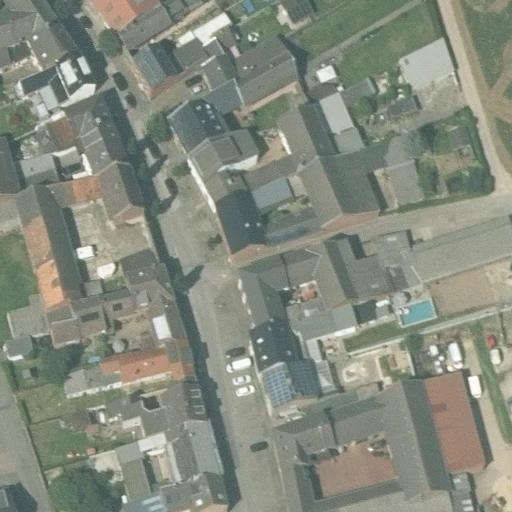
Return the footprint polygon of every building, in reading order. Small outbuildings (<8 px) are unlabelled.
[(34,47),(59,38),(32,0),(2,0),(0,2),(0,3),(14,21),(32,45),(34,47)] [(86,0),(98,17),(121,0),(86,0)] [(121,0),(98,17),(115,43),(157,17),(145,0),(121,0)] [(294,0),(279,9),(292,33),(313,21),(301,0),(294,0)] [(181,1),(174,6),(179,15),(186,11),(181,1)] [(157,17),(115,43),(124,58),(140,48),(182,20),(179,15),(174,6),(157,17)] [(187,78),(200,70),(205,67),(199,56),(213,48),(211,43),(225,35),(229,32),(216,9),(197,21),(204,32),(192,39),(196,45),(175,57),(187,78)] [(0,57),(32,45),(14,21),(0,25),(0,57)] [(232,46),(225,35),(211,43),(213,48),(217,54),(232,46)] [(35,68),(68,50),(59,38),(34,47),(5,58),(11,70),(31,60),(35,68)] [(240,68),(270,52),(271,54),(280,50),(275,41),(224,68),(226,71),(238,65),(240,68)] [(441,44),(421,55),(431,84),(451,75),(441,44)] [(140,48),(124,58),(127,64),(143,54),(140,48)] [(200,70),(213,102),(277,66),(271,54),(270,52),(240,68),(238,65),(226,71),(224,68),(217,54),(213,48),(199,56),(205,67),(200,70)] [(35,68),(40,79),(47,77),(75,62),(68,50),(35,68)] [(280,50),(271,54),(277,66),(287,61),(280,50)] [(146,59),(130,69),(150,100),(175,85),(156,53),(146,59)] [(143,54),(127,64),(130,69),(146,59),(143,54)] [(398,66),(410,92),(431,84),(421,55),(398,66)] [(11,70),(5,58),(0,59),(0,75),(11,71),(11,70)] [(69,105),(93,94),(77,61),(75,62),(47,77),(52,87),(60,83),(69,105)] [(213,102),(202,108),(211,124),(239,108),(240,111),(295,80),(287,61),(277,66),(213,102)] [(52,87),(47,77),(40,79),(18,89),(23,101),(52,87)] [(336,99),(343,115),(376,99),(368,82),(336,99)] [(289,109),(295,122),(310,116),(309,113),(336,99),(333,94),(322,94),(289,109)] [(80,149),(110,135),(98,105),(50,127),(58,146),(63,157),(80,149)] [(159,116),(166,129),(183,120),(176,106),(159,116)] [(166,129),(180,153),(217,134),(211,124),(202,108),(183,120),(166,129)] [(277,129),(292,163),(300,181),(332,168),(310,116),(295,122),(277,129)] [(58,146),(50,127),(35,134),(43,153),(58,146)] [(471,153),(472,154),(466,133),(449,138),(454,157),(471,153)] [(223,146),(217,134),(180,153),(187,165),(223,146)] [(88,165),(116,149),(110,135),(80,149),(88,165)] [(243,140),(223,146),(187,165),(203,194),(220,185),(257,166),(243,140)] [(402,141),(374,151),(384,175),(411,164),(402,141)] [(8,172),(2,149),(0,150),(0,209),(15,206),(18,205),(8,172)] [(92,187),(98,185),(125,176),(116,149),(88,165),(85,167),(92,187)] [(374,151),(350,160),(360,183),(384,175),(374,151)] [(376,219),(360,183),(350,160),(332,168),(300,181),(265,195),(271,209),(286,202),(285,199),(302,192),(315,220),(268,235),(273,253),(363,224),(376,219)] [(51,161),(8,172),(18,205),(61,194),(51,161)] [(260,179),(227,197),(210,206),(215,215),(245,204),(265,195),(300,181),(292,163),(261,181),(260,179)] [(423,196),(411,164),(384,175),(395,206),(423,196)] [(142,221),(127,175),(125,176),(98,185),(103,200),(113,230),(142,221)] [(77,310),(72,291),(51,214),(87,205),(87,203),(103,200),(98,185),(92,187),(61,194),(18,205),(15,206),(51,337),(73,331),(68,312),(77,310)] [(220,185),(203,194),(210,206),(227,197),(220,185)] [(423,197),(395,206),(399,215),(427,208),(423,197)] [(245,204),(215,215),(220,231),(251,221),(245,204)] [(251,221),(220,231),(233,265),(263,257),(251,221)] [(511,260),(511,239),(507,225),(502,225),(409,257),(410,261),(414,261),(415,260),(424,289),(511,260)] [(410,261),(409,257),(404,237),(373,245),(378,267),(381,266),(382,268),(410,261)] [(333,252),(276,269),(285,297),(314,286),(323,308),(275,323),(279,335),(295,331),(329,320),(356,311),(344,281),(333,252)] [(160,276),(153,254),(119,266),(125,285),(160,276)] [(394,298),(424,289),(415,260),(414,261),(410,261),(382,268),(394,298)] [(344,281),(356,311),(394,298),(382,268),(381,266),(378,267),(344,281)] [(276,269),(236,281),(246,312),(270,304),(269,302),(285,297),(276,269)] [(146,317),(172,309),(160,276),(125,285),(129,299),(134,320),(146,317)] [(98,306),(104,305),(98,284),(85,288),(91,308),(98,306)] [(91,308),(85,288),(72,291),(77,310),(91,308)] [(134,320),(129,299),(104,305),(98,306),(103,327),(134,320)] [(274,320),(270,304),(246,312),(250,327),(274,320)] [(103,327),(98,306),(91,308),(77,310),(68,312),(73,331),(76,347),(105,339),(103,327)] [(151,331),(176,324),(172,309),(146,317),(151,331)] [(275,323),(274,320),(250,327),(255,342),(279,335),(275,323)] [(295,331),(298,341),(300,348),(333,338),(329,320),(295,331)] [(158,355),(183,348),(176,324),(151,331),(154,342),(158,355)] [(279,335),(255,342),(251,343),(256,366),(288,358),(284,344),(290,344),(298,341),(295,331),(279,335)] [(146,358),(158,355),(154,342),(142,346),(146,358)] [(112,368),(127,363),(124,353),(110,358),(106,345),(77,352),(83,376),(112,368)] [(189,373),(183,348),(158,355),(146,358),(131,362),(135,384),(148,383),(171,377),(189,373)] [(292,374),(288,358),(256,366),(260,383),(264,382),(292,374)] [(135,384),(131,362),(127,363),(112,368),(83,376),(62,383),(67,401),(135,384)] [(300,372),(292,374),(264,382),(269,400),(266,401),(272,421),(306,411),(316,408),(315,406),(310,407),(300,372)] [(175,391),(192,386),(189,373),(171,377),(175,391)] [(418,393),(441,481),(457,476),(483,470),(459,382),(418,393)] [(169,403),(196,398),(192,386),(175,391),(166,393),(169,403)] [(312,428),(319,426),(377,406),(372,390),(316,408),(306,411),(312,428)] [(377,406),(319,426),(329,454),(384,436),(399,493),(321,511),(308,511),(307,503),(287,508),(287,511),(467,511),(457,476),(441,481),(417,393),(377,406)] [(168,441),(203,433),(196,398),(169,403),(159,406),(164,427),(168,441)] [(123,430),(143,425),(138,400),(84,414),(88,429),(120,420),(123,430)] [(273,442),(280,477),(298,474),(296,465),(329,454),(319,426),(312,428),(273,442)] [(165,442),(168,441),(164,427),(150,431),(153,445),(165,442)] [(179,497),(218,487),(203,433),(168,441),(165,442),(175,483),(179,497)] [(119,471),(139,466),(144,465),(140,454),(145,453),(143,447),(115,455),(119,471)] [(131,509),(150,504),(139,466),(119,471),(131,509)] [(298,474),(280,477),(283,493),(303,489),(298,474)] [(169,499),(179,497),(175,483),(166,486),(169,499)] [(224,511),(218,487),(179,497),(169,499),(159,502),(162,511),(224,511)] [(283,493),(287,508),(307,503),(303,489),(283,493)] [(0,502),(0,511),(8,511),(6,501),(0,502)] [(162,511),(159,502),(150,504),(131,509),(123,511),(122,511),(162,511)]
